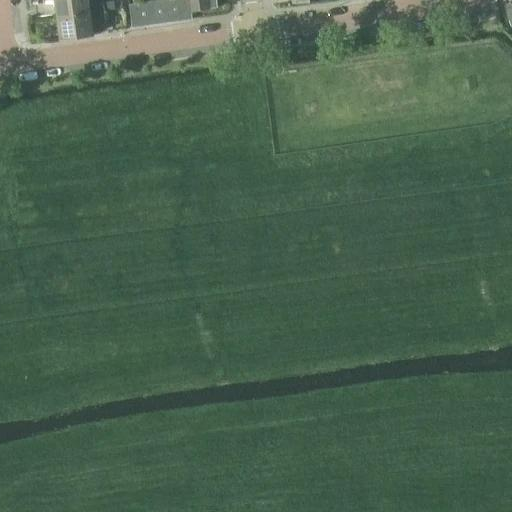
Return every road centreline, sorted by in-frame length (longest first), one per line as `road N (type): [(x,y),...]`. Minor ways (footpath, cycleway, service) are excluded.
road 1 (residential): [(0,1),(5,49),(25,60),(253,28)]
road 2 (residential): [(253,28),(453,0)]
